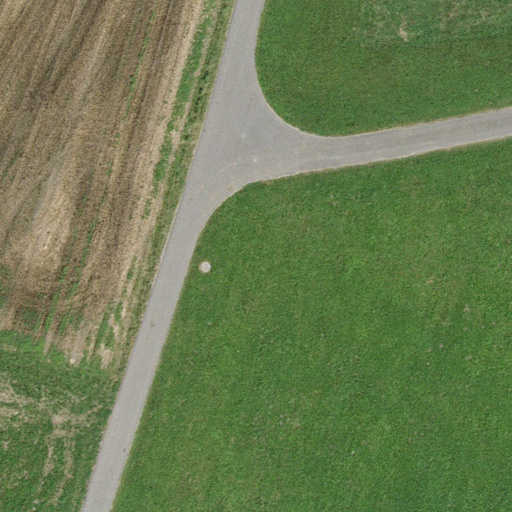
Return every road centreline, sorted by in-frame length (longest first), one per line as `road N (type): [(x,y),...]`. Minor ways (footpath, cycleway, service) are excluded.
road 1 (track): [(254,0),(200,216),(97,511)]
road 2 (track): [(215,157),(304,156),(511,120)]
